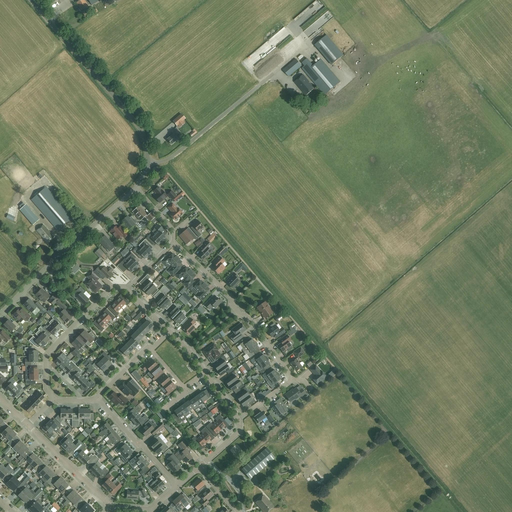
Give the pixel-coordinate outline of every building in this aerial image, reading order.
[(92,5),(99,0),(81,0),(76,3),(81,11),(88,7),(87,5),(90,3),(92,5)] [(276,37),(286,28),(284,26),(274,34),(276,37)] [(332,65),(343,56),(326,35),(315,45),(332,65)] [(260,46),(249,55),(252,60),(257,57),(259,60),(267,55),(260,46)] [(325,95),(340,82),(321,59),(313,65),(307,58),(302,63),(304,66),(302,68),(305,72),(303,74),(308,80),(310,78),(325,95)] [(289,76),(302,65),(296,59),(283,70),(289,76)] [(303,74),(295,82),(306,95),(315,88),(303,74)] [(177,126),(185,119),(181,114),(173,122),(177,126)] [(176,136),(180,133),(176,128),(172,132),(173,134),(167,140),(171,144),(178,139),(176,136)] [(159,203),(167,196),(162,190),(161,190),(158,187),(154,191),(157,194),(154,197),(155,198),(155,199),(156,199),(159,203)] [(57,230),(72,218),(45,188),(31,200),(57,230)] [(168,194),(172,200),(176,196),(172,191),(168,194)] [(170,215),(174,220),(178,218),(183,214),(178,208),(177,209),(172,203),(167,207),(172,213),(170,215)] [(20,210),(32,225),(38,220),(26,205),(20,210)] [(139,206),(132,212),(140,220),(146,215),(139,206)] [(147,216),(150,221),(155,217),(151,213),(147,216)] [(135,219),(132,222),(127,216),(122,221),(129,229),(134,225),(138,230),(142,227),(135,219)] [(204,228),(197,220),(192,225),(197,230),(194,233),(198,237),(201,235),(198,232),(204,228)] [(47,243),(53,237),(43,225),(36,231),(47,243)] [(152,232),(155,235),(162,242),(163,241),(163,239),(165,237),(160,233),(163,230),(158,225),(153,229),(154,230),(152,232)] [(110,231),(118,240),(122,236),(124,238),(128,235),(120,226),(117,229),(116,226),(114,228),(113,227),(110,230),(110,231)] [(197,238),(191,231),(189,234),(186,230),(180,235),(187,244),(193,239),(195,240),(197,238)] [(214,233),(208,239),(212,243),(218,237),(214,233)] [(161,243),(162,242),(155,235),(153,237),(150,234),(146,238),(151,243),(153,240),(158,245),(160,243),(161,243)] [(109,253),(115,247),(105,236),(99,241),(109,253)] [(143,246),(141,248),(149,256),(150,254),(150,253),(152,251),(147,246),(149,244),(145,240),(141,244),(143,246)] [(201,252),(198,255),(203,260),(211,252),(208,249),(211,246),(207,241),(199,249),(201,252)] [(148,257),(149,256),(141,248),(139,250),(136,247),(132,251),(137,256),(139,254),(144,259),(146,257),(148,257)] [(228,250),(225,247),(219,254),(222,256),(228,250)] [(104,254),(99,249),(95,253),(100,258),(104,254)] [(128,262),(136,269),(137,268),(137,267),(139,265),(134,260),(136,258),(131,253),(125,259),(128,262)] [(161,261),(165,265),(168,268),(171,265),(178,257),(175,255),(175,256),(173,254),(168,259),(166,257),(161,261)] [(218,274),(220,271),(221,272),(225,268),(221,264),(224,261),(219,256),(213,262),(215,265),(212,268),(218,274)] [(177,271),(175,269),(181,262),(180,260),(178,257),(171,265),(173,267),(169,272),(173,275),(177,271)] [(119,265),(124,270),(126,268),(131,272),(133,270),(134,270),(136,269),(128,262),(125,259),(119,265)] [(242,263),(235,271),(237,273),(242,268),(244,266),(242,263)] [(104,267),(101,270),(98,267),(94,271),(102,279),(105,277),(107,279),(109,277),(110,278),(113,275),(111,273),(113,270),(109,267),(107,269),(104,267)] [(189,269),(187,267),(182,272),(180,270),(175,275),(179,279),(182,276),(184,278),(192,271),(189,269)] [(193,283),(191,281),(195,276),(193,274),(194,273),(192,271),(184,278),(186,280),(184,283),(188,288),(193,283)] [(94,292),(96,292),(97,292),(97,291),(97,290),(98,288),(99,288),(99,289),(100,289),(100,288),(100,285),(95,280),(98,278),(92,272),(87,277),(90,280),(86,284),(89,287),(89,288),(89,289),(90,289),(91,290),(92,290),(94,292)] [(225,281),(230,286),(230,285),(233,288),(232,288),(233,289),(234,287),(235,289),(238,286),(237,285),(240,281),(237,279),(238,278),(238,277),(234,273),(225,281)] [(140,287),(144,291),(152,284),(145,277),(139,283),(141,285),(140,287)] [(202,283),(200,281),(196,286),(194,284),(189,288),(195,295),(205,284),(203,282),(202,283)] [(149,296),(150,294),(152,296),(158,290),(152,284),(144,291),(149,296)] [(207,296),(204,294),(209,289),(207,287),(208,287),(205,284),(195,295),(202,301),(207,296)] [(83,305),(89,300),(83,294),(85,292),(80,287),(76,292),(79,295),(76,298),(77,299),(76,300),(77,301),(78,302),(79,303),(80,304),(81,303),(83,305)] [(43,302),(50,296),(47,293),(46,294),(41,289),(36,295),(43,302)] [(154,301),(158,305),(166,298),(159,291),(153,297),(155,299),(154,301)] [(119,297),(115,302),(121,308),(125,304),(126,304),(127,305),(130,303),(121,294),(118,297),(119,297)] [(59,300),(54,295),(51,299),(52,300),(50,302),(53,305),(59,300)] [(213,306),(215,308),(222,301),(217,297),(215,298),(213,296),(205,305),(209,309),(213,306)] [(166,310),(172,304),(166,298),(158,305),(163,310),(164,308),(166,310)] [(40,312),(43,308),(37,302),(35,304),(29,299),(26,302),(25,301),(23,303),(23,304),(23,305),(31,313),(36,308),(40,312)] [(116,317),(119,314),(118,313),(118,312),(121,308),(115,302),(111,306),(110,305),(107,308),(116,317)] [(263,314),(262,314),(265,318),(273,313),(269,308),(269,307),(270,307),(268,304),(267,304),(265,302),(257,308),(260,312),(261,312),(263,314)] [(173,305),(167,311),(169,313),(168,315),(172,319),(180,311),(173,305)] [(17,319),(20,322),(23,320),(25,321),(27,321),(28,322),(29,322),(30,321),(32,319),(22,309),(20,311),(18,310),(15,313),(15,312),(12,315),(14,317),(15,317),(17,319)] [(66,323),(68,321),(69,321),(72,318),(71,317),(72,317),(64,309),(58,315),(66,323)] [(105,312),(100,317),(107,323),(110,319),(112,319),(113,320),(115,318),(106,309),(104,312),(105,312)] [(177,323),(178,322),(180,324),(186,318),(180,311),(172,319),(177,323)] [(277,322),(278,322),(284,317),(282,314),(281,313),(275,318),(277,322)] [(49,323),(51,325),(58,331),(62,327),(56,322),(58,320),(54,316),(52,318),(53,319),(49,323)] [(103,327),(107,323),(100,317),(96,321),(95,320),(93,323),(102,332),(104,329),(103,328),(103,327)] [(195,323),(190,318),(183,326),(185,328),(183,330),(188,335),(195,328),(192,325),(195,323)] [(14,328),(16,330),(17,331),(20,332),(23,329),(20,326),(15,322),(13,324),(8,320),(4,324),(11,331),(14,328)] [(153,326),(147,320),(143,324),(149,331),(153,326)] [(241,323),(231,330),(234,333),(230,336),(235,343),(243,337),(241,334),(246,330),(241,323)] [(139,328),(145,335),(149,331),(143,324),(139,328)] [(279,330),(276,326),(274,324),(271,326),(272,328),(267,331),(272,337),(274,336),(276,339),(285,332),(282,328),(279,330)] [(51,325),(49,328),(46,325),(45,327),(44,327),(42,329),(46,333),(49,331),(53,336),(58,331),(51,325)] [(39,337),(46,345),(48,343),(47,342),(49,340),(48,339),(50,336),(46,333),(42,329),(40,327),(38,329),(40,331),(36,335),(39,337)] [(135,332),(141,339),(145,335),(139,328),(135,332)] [(84,330),(80,335),(81,335),(79,337),(78,337),(85,344),(87,345),(91,341),(92,342),(94,340),(84,330)] [(131,337),(132,338),(137,343),(141,339),(135,332),(133,331),(132,332),(132,333),(133,334),(131,337)] [(6,342),(10,338),(6,334),(3,336),(0,333),(0,342),(3,339),(6,342)] [(280,349),(282,352),(291,346),(286,340),(289,338),(287,335),(279,340),(281,343),(278,346),(278,347),(279,349),(280,349)] [(42,348),(43,346),(45,346),(46,345),(39,337),(36,340),(33,336),(29,341),(34,346),(37,343),(42,348)] [(85,344),(78,337),(78,338),(76,340),(76,339),(72,344),(78,350),(77,351),(80,353),(81,354),(84,351),(81,348),(85,344)] [(134,348),(139,344),(137,343),(132,338),(130,340),(128,338),(126,340),(128,342),(134,348)] [(244,352),(256,343),(255,342),(254,341),(252,339),(248,342),(246,340),(240,345),(243,349),(242,350),(244,352)] [(128,342),(124,346),(130,352),(134,348),(128,342)] [(255,355),(253,352),(259,348),(257,346),(257,344),(256,343),(244,352),(245,355),(246,354),(250,358),(255,355)] [(207,357),(211,355),(214,359),(220,355),(217,350),(218,350),(213,344),(203,351),(207,357)] [(124,346),(120,350),(119,349),(116,351),(121,355),(123,353),(126,356),(130,352),(124,346)] [(29,357),(38,357),(38,351),(27,351),(27,348),(25,348),(25,351),(27,351),(27,353),(29,353),(29,357)] [(301,348),(294,353),(298,358),(304,353),(301,348)] [(103,359),(101,361),(107,368),(111,364),(107,359),(109,357),(104,352),(100,356),(103,359)] [(54,362),(58,366),(67,357),(63,353),(54,362)] [(214,366),(217,371),(226,364),(224,361),(226,360),(223,355),(217,360),(219,362),(214,366)] [(254,364),(256,367),(267,358),(266,357),(265,357),(263,355),(258,359),(256,356),(250,361),(253,365),(254,364)] [(30,366),(30,362),(38,362),(38,357),(29,357),(29,360),(25,360),(25,366),(30,366)] [(67,357),(58,366),(62,370),(69,363),(66,361),(68,359),(67,357)] [(147,369),(150,371),(156,366),(154,363),(155,363),(151,358),(141,366),(145,371),(147,369)] [(264,368),(270,364),(268,361),(268,360),(267,358),(256,367),(261,374),(266,370),(264,368)] [(302,362),(301,362),(299,363),(296,359),(290,363),(296,371),(302,367),(303,366),(304,365),(304,363),(303,363),(302,362)] [(71,370),(74,372),(78,368),(71,361),(69,363),(62,370),(67,374),(71,370)] [(101,361),(98,363),(96,361),(92,365),(94,368),(97,365),(103,372),(107,368),(101,361)] [(228,374),(234,370),(232,367),(230,369),(226,364),(217,371),(221,376),(226,372),(228,374)] [(156,366),(150,371),(147,373),(153,380),(163,372),(159,368),(158,368),(156,366),(157,365),(156,366)] [(38,369),(37,369),(37,366),(30,366),(25,366),(25,371),(29,371),(29,375),(38,375),(38,369)] [(320,371),(315,366),(310,370),(314,374),(315,375),(312,378),(317,385),(326,377),(320,371)] [(71,379),(76,383),(82,376),(79,374),(82,371),(78,368),(74,372),(76,374),(71,379)] [(262,375),(267,382),(278,374),(277,372),(276,372),(274,370),(269,374),(267,372),(262,375)] [(225,382),(228,386),(237,380),(234,375),(236,374),(234,371),(229,375),(230,377),(225,382)] [(169,381),(167,379),(168,378),(164,373),(157,380),(161,384),(158,386),(160,389),(169,381)] [(267,382),(272,389),(278,384),(276,382),(281,379),(279,377),(279,375),(278,374),(267,382)] [(28,380),(29,380),(38,380),(38,375),(29,375),(29,378),(25,378),(25,384),(28,384),(28,380)] [(143,375),(139,377),(145,386),(149,384),(143,375)] [(76,383),(80,387),(86,380),(88,378),(87,376),(85,379),(82,376),(76,383)] [(5,389),(9,394),(15,387),(13,385),(16,382),(12,378),(7,383),(9,385),(5,389)] [(86,380),(80,387),(84,391),(89,386),(91,389),(95,384),(91,381),(89,383),(86,380)] [(169,381),(160,389),(167,396),(176,387),(172,383),(171,383),(170,381),(170,380),(169,381)] [(239,382),(237,380),(228,386),(232,391),(237,387),(239,390),(244,386),(241,381),(239,382)] [(126,384),(124,382),(119,387),(127,396),(130,393),(133,396),(138,392),(129,382),(126,384)] [(18,384),(15,387),(9,394),(13,398),(18,393),(20,395),(24,390),(18,384)] [(239,402),(248,395),(250,394),(245,387),(240,390),(242,393),(236,397),(239,402)] [(301,396),(303,398),(306,395),(302,389),(298,392),(296,388),(291,392),(290,391),(285,395),(290,402),(295,399),(296,400),(301,396)] [(34,395),(40,401),(44,397),(38,391),(34,395)] [(114,392),(109,397),(116,405),(119,402),(123,406),(128,401),(121,395),(119,397),(114,392)] [(198,395),(203,402),(208,399),(203,392),(198,395)] [(30,399),(36,405),(40,401),(34,395),(30,399)] [(193,399),(198,406),(203,402),(198,395),(193,399)] [(250,398),(248,395),(239,402),(243,407),(249,403),(250,405),(255,401),(254,399),(255,398),(253,396),(250,398)] [(26,403),(33,409),(36,405),(30,399),(26,403)] [(193,408),(194,409),(198,406),(193,399),(189,402),(193,408)] [(288,410),(280,399),(274,403),(275,405),(275,406),(273,406),(273,407),(272,408),(273,408),(273,410),(274,410),(276,413),(276,415),(278,415),(278,416),(279,415),(280,415),(281,414),(283,412),(284,414),(285,413),(287,413),(287,411),(288,410)] [(188,401),(183,405),(189,412),(193,408),(189,402),(188,401)] [(33,409),(26,403),(22,407),(29,413),(33,409)] [(183,405),(179,408),(184,415),(189,412),(183,405)] [(128,417),(132,422),(139,416),(137,413),(141,410),(137,406),(132,410),(134,413),(128,417)] [(186,418),(184,415),(179,408),(174,411),(178,417),(175,418),(179,424),(182,422),(181,421),(186,418)] [(63,419),(67,419),(67,409),(61,409),(61,415),(58,415),(55,419),(60,424),(63,420),(63,419)] [(269,422),(270,423),(274,420),(270,414),(266,417),(262,412),(254,417),(258,423),(262,420),(265,424),(269,422)] [(139,416),(132,422),(136,426),(144,419),(146,421),(149,419),(145,415),(141,418),(139,416)] [(217,421),(215,423),(221,430),(225,426),(226,428),(229,425),(219,415),(214,419),(217,421)] [(58,430),(62,426),(58,422),(56,424),(51,420),(47,424),(54,430),(56,428),(58,430)] [(221,430),(215,423),(213,425),(210,422),(206,426),(215,437),(218,435),(216,434),(221,430)] [(99,434),(100,436),(110,427),(106,423),(100,429),(102,431),(99,434)] [(146,437),(154,429),(148,423),(140,431),(146,437)] [(161,423),(155,428),(158,431),(164,426),(161,423)] [(52,436),(54,438),(56,436),(52,433),(54,430),(47,424),(43,428),(48,432),(46,434),(50,439),(52,436)] [(5,430),(2,427),(0,429),(0,433),(1,434),(3,436),(1,438),(3,440),(5,437),(12,430),(8,426),(5,430)] [(114,431),(110,427),(100,436),(102,437),(105,435),(107,437),(114,431)] [(200,436),(206,442),(211,439),(212,440),(214,438),(205,427),(200,431),(203,434),(200,436)] [(10,446),(14,441),(12,439),(16,434),(12,430),(5,437),(9,441),(7,443),(10,446)] [(106,442),(108,444),(117,435),(114,431),(107,437),(109,439),(106,442)] [(61,446),(65,450),(72,443),(70,441),(73,437),(69,433),(63,438),(66,441),(61,446)] [(153,450),(160,444),(163,441),(157,434),(152,438),(154,441),(149,445),(153,450)] [(121,439),(117,435),(108,444),(109,445),(112,443),(114,445),(121,439)] [(206,442),(200,436),(197,439),(194,436),(191,439),(201,450),(203,448),(202,446),(206,442)] [(17,444),(14,441),(10,446),(12,449),(15,453),(17,452),(24,444),(20,441),(17,444)] [(169,448),(165,444),(163,441),(160,444),(153,450),(157,454),(162,450),(164,452),(169,448)] [(74,449),(76,451),(78,450),(82,446),(77,442),(74,445),(72,443),(65,450),(69,454),(74,449)] [(27,454),(29,452),(27,449),(28,448),(24,444),(17,452),(20,455),(18,458),(21,460),(27,454)] [(76,457),(80,461),(86,455),(84,452),(86,450),(85,448),(86,447),(83,444),(82,446),(78,450),(80,452),(76,457)] [(117,455),(120,452),(122,454),(129,448),(125,444),(120,449),(118,446),(113,450),(117,455)] [(129,448),(122,454),(124,456),(121,459),(125,463),(129,459),(127,457),(133,453),(129,448)] [(250,479),(268,464),(275,458),(266,448),(241,469),(250,479)] [(192,458),(189,454),(189,455),(188,453),(185,449),(176,457),(180,461),(182,459),(186,463),(192,458)] [(30,456),(27,454),(21,460),(18,464),(20,466),(23,462),(24,463),(26,461),(30,464),(36,457),(33,453),(30,456)] [(86,455),(80,461),(84,465),(89,460),(91,463),(97,457),(94,454),(93,456),(91,454),(88,457),(86,455)] [(137,464),(139,466),(146,460),(142,455),(141,456),(139,454),(130,462),(134,466),(137,464)] [(180,462),(173,454),(167,459),(170,462),(167,465),(174,474),(175,473),(174,473),(180,468),(177,464),(180,462)] [(40,461),(36,457),(30,464),(27,467),(29,469),(31,466),(33,468),(33,469),(35,471),(40,466),(37,464),(40,461)] [(89,470),(93,474),(100,468),(97,466),(100,463),(98,461),(100,460),(97,457),(91,463),(94,465),(89,470)] [(146,460),(139,466),(142,470),(149,464),(146,460)] [(39,478),(41,479),(50,470),(46,466),(43,469),(40,466),(35,471),(38,474),(39,474),(41,475),(39,478)] [(7,474),(9,476),(11,474),(9,472),(5,468),(0,472),(0,478),(1,479),(7,474)] [(100,468),(93,474),(98,479),(103,473),(106,475),(109,472),(105,468),(102,470),(100,468)] [(46,482),(49,485),(54,480),(51,477),(54,474),(50,470),(41,479),(43,481),(45,479),(47,481),(46,482)] [(157,479),(154,482),(160,489),(165,485),(159,478),(160,476),(157,473),(154,476),(157,479)] [(6,484),(9,487),(17,479),(13,476),(11,474),(9,476),(11,478),(6,484)] [(102,486),(106,490),(112,483),(110,481),(113,478),(109,474),(104,479),(106,481),(102,486)] [(29,479),(35,486),(37,483),(31,477),(29,479)] [(54,485),(57,489),(64,481),(61,478),(56,482),(54,480),(49,485),(51,487),(54,485)] [(201,487),(204,485),(199,478),(192,484),(197,490),(195,491),(198,494),(203,490),(201,487)] [(19,486),(21,488),(26,483),(23,481),(21,483),(17,479),(9,487),(13,491),(19,486)] [(152,479),(149,482),(145,485),(148,489),(151,487),(156,493),(160,489),(154,482),(152,479)] [(60,493),(63,496),(68,491),(65,489),(69,485),(64,481),(57,489),(61,492),(60,493)] [(114,489),(117,492),(121,488),(120,487),(121,485),(117,482),(116,483),(114,481),(112,483),(106,490),(110,494),(114,489)] [(25,488),(28,485),(26,483),(21,488),(23,490),(18,496),(22,499),(29,491),(25,488)] [(31,498),(33,500),(42,491),(40,489),(33,496),(33,495),(29,491),(22,499),(26,503),(31,498)] [(213,494),(208,489),(200,496),(204,500),(201,503),(204,506),(209,502),(207,500),(213,494)] [(65,506),(70,501),(78,494),(74,490),(71,494),(68,491),(63,496),(62,497),(66,501),(63,504),(65,506)] [(143,498),(146,496),(144,490),(140,492),(127,491),(127,499),(133,499),(133,500),(137,500),(138,495),(142,496),(143,498)] [(31,511),(33,511),(40,505),(42,504),(38,500),(44,493),(42,491),(33,500),(31,501),(34,504),(28,509),(31,511)] [(73,506),(76,508),(81,504),(78,501),(82,498),(78,494),(70,501),(74,505),(73,506)] [(182,505),(185,508),(189,504),(192,502),(187,497),(185,499),(181,494),(177,498),(182,505)] [(263,511),(268,511),(274,507),(264,496),(256,503),(263,511)] [(180,507),(182,505),(177,498),(172,502),(176,506),(174,508),(177,511),(178,511),(182,509),(180,507)] [(55,501),(52,504),(57,510),(61,507),(55,501)] [(85,511),(90,507),(87,503),(83,507),(81,504),(76,508),(79,511),(80,511),(81,511),(85,511)]
